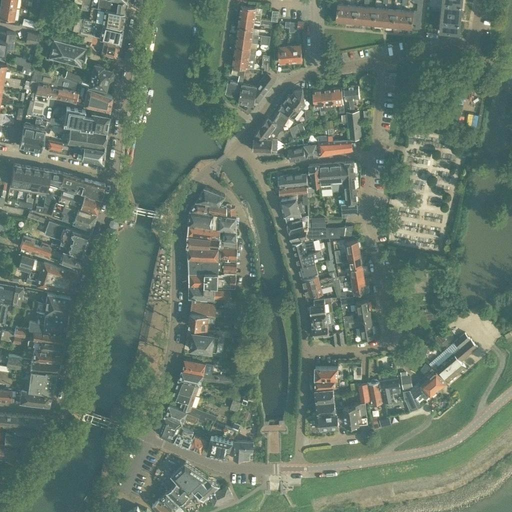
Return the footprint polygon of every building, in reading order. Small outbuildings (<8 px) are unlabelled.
[(39,0),(32,0),(30,10),(37,11),(39,0)] [(125,11),(126,0),(123,0),(82,0),(82,3),(125,11)] [(462,0),(444,0),(442,30),(459,31),(462,0)] [(122,27),(125,11),(82,3),(81,8),(91,10),(90,18),(122,27)] [(0,16),(14,19),(16,7),(1,4),(0,8),(0,16)] [(346,20),(347,4),(338,4),(336,19),(346,20)] [(355,21),(357,5),(347,4),(346,20),(355,21)] [(242,5),(240,16),(261,19),(262,14),(256,13),(257,7),(242,5)] [(365,22),(366,6),(357,5),(355,21),(365,22)] [(374,23),(376,7),(366,6),(365,22),(374,23)] [(384,24),(385,8),(376,7),(374,23),(384,24)] [(393,25),(395,9),(385,8),(384,24),(393,25)] [(403,26),(404,10),(395,9),(393,25),(403,26)] [(414,11),(404,10),(403,26),(412,27),(414,11)] [(261,19),(240,16),(239,26),(254,28),(255,22),(261,23),(261,19)] [(120,42),(122,27),(90,18),(80,17),(77,31),(92,35),(94,28),(98,29),(96,36),(105,38),(120,42)] [(298,22),(291,21),(290,27),(289,31),(294,31),(297,29),(298,22)] [(254,28),(239,26),(237,36),(259,39),(259,38),(262,39),(270,40),(271,36),(262,34),(253,33),(254,28)] [(6,32),(0,31),(0,32),(0,54),(5,55),(6,47),(13,48),(16,32),(7,31),(6,32)] [(26,43),(38,45),(39,34),(27,32),(26,43)] [(259,39),(237,36),(236,46),(251,48),(257,48),(258,43),(259,39)] [(82,61),(83,59),(85,50),(84,50),(85,46),(53,37),(50,50),(47,49),(45,57),(52,59),(53,57),(80,64),(82,61)] [(117,57),(120,42),(105,38),(102,53),(117,57)] [(301,44),(290,45),(291,61),(303,60),(301,44)] [(291,61),(290,45),(279,46),(280,62),(291,61)] [(251,48),(236,46),(234,55),(256,58),(256,54),(257,48),(251,48)] [(256,58),(234,55),(233,66),(239,67),(246,67),(254,69),(255,63),(256,58)] [(88,84),(104,87),(105,87),(107,77),(109,77),(111,75),(112,71),(110,68),(102,66),(102,64),(94,62),(88,84)] [(0,63),(0,75),(4,76),(8,77),(9,72),(5,71),(6,64),(0,63)] [(32,75),(33,68),(31,67),(23,65),(21,72),(32,75)] [(244,76),(246,67),(239,67),(237,75),(240,75),(244,76)] [(32,75),(31,79),(38,80),(56,85),(58,75),(51,73),(33,68),(32,75)] [(83,77),(67,70),(64,77),(80,83),(83,77)] [(267,73),(264,76),(274,83),(277,79),(271,74),(267,73)] [(64,77),(58,75),(56,85),(58,85),(68,87),(79,90),(76,101),(109,109),(111,95),(80,83),(64,77)] [(226,93),(239,96),(242,83),(243,83),(244,76),(240,75),(239,81),(229,79),(226,93)] [(264,76),(257,86),(243,83),(242,83),(239,96),(239,97),(240,97),(239,101),(255,104),(255,101),(259,102),(274,83),(264,76)] [(38,80),(31,79),(30,81),(28,89),(36,90),(38,80)] [(56,85),(38,80),(36,90),(35,92),(56,97),(58,85),(56,85)] [(68,87),(58,85),(56,97),(76,101),(79,90),(68,87)] [(344,87),(347,114),(348,122),(350,138),(351,138),(362,137),(359,110),(355,111),(353,99),(361,98),(359,85),(344,87)] [(342,87),(333,88),(335,104),(340,103),(341,112),(345,111),(342,87)] [(287,98),(288,99),(301,108),(305,102),(303,88),(295,89),(291,95),(290,93),(287,98)] [(335,104),(333,88),(323,89),(325,110),(335,109),(335,104)] [(323,89),(313,90),(315,106),(320,105),(321,110),(325,110),(323,89)] [(294,117),(301,108),(288,99),(284,104),(283,103),(280,107),(278,110),(289,117),(291,115),(294,117)] [(86,111),(65,107),(63,125),(68,126),(70,126),(106,131),(108,115),(90,112),(90,113),(86,113),(86,111)] [(273,137),(276,138),(285,124),(289,117),(278,110),(272,119),(268,117),(254,135),(254,136),(272,138),(273,137)] [(298,123),(300,128),(302,133),(307,131),(303,121),(298,123)] [(35,124),(24,122),(19,145),(31,147),(35,124)] [(46,127),(35,124),(31,147),(42,149),(46,127)] [(301,135),(301,133),(297,125),(293,126),(298,137),(301,135)] [(18,127),(11,126),(8,138),(15,139),(18,127)] [(104,148),(106,131),(70,126),(67,142),(71,142),(104,148)] [(352,149),(351,138),(350,138),(334,140),(333,135),(334,129),(328,129),(329,135),(329,136),(329,140),(318,141),(320,154),(352,149)] [(466,131),(460,130),(458,143),(464,144),(466,131)] [(305,144),(304,144),(306,157),(319,155),(319,154),(320,154),(318,141),(329,140),(329,136),(329,135),(315,136),(316,137),(310,137),(310,141),(308,141),(308,144),(305,144)] [(254,136),(253,149),(277,150),(278,138),(276,138),(273,137),(272,138),(254,136)] [(69,155),(70,150),(71,142),(67,142),(48,138),(47,145),(49,147),(49,151),(69,155)] [(103,161),(104,148),(71,142),(70,150),(73,151),(73,155),(103,161)] [(304,144),(286,146),(286,150),(289,149),(291,160),(306,157),(304,144)] [(354,160),(342,162),(343,171),(344,181),(343,181),(344,189),(345,189),(346,202),(345,202),(346,204),(358,202),(357,192),(356,176),(354,160)] [(331,163),(319,164),(320,174),(321,185),(322,188),(332,187),(333,191),(344,189),(343,181),(344,181),(343,171),(342,162),(331,163)] [(23,164),(14,163),(10,188),(19,189),(23,164)] [(32,166),(23,164),(19,189),(28,191),(32,166)] [(320,174),(319,164),(309,165),(310,172),(307,173),(308,184),(308,191),(308,192),(309,192),(309,194),(309,196),(312,196),(312,190),(314,190),(314,185),(321,185),(320,174)] [(41,167),(32,166),(28,191),(37,192),(41,167)] [(50,169),(41,167),(37,192),(46,194),(47,191),(48,182),(50,169)] [(58,185),(63,171),(51,169),(50,169),(48,182),(58,185)] [(75,174),(63,171),(58,185),(63,186),(71,189),(75,174)] [(308,184),(307,173),(300,173),(281,175),(281,186),(308,184)] [(79,176),(75,174),(71,189),(73,189),(82,192),(100,197),(105,183),(100,181),(100,182),(79,176)] [(308,184),(281,186),(280,194),(304,192),(308,191),(308,184)] [(73,189),(71,189),(63,186),(59,198),(57,197),(56,199),(65,202),(78,206),(96,212),(100,197),(82,192),(73,189)] [(205,187),(197,201),(213,203),(213,206),(211,206),(209,212),(226,215),(226,206),(226,205),(219,204),(225,195),(205,187)] [(54,195),(47,191),(46,194),(44,207),(44,210),(43,211),(50,213),(56,199),(56,200),(56,199),(57,197),(54,195)] [(281,199),(287,221),(308,216),(308,214),(305,214),(303,209),(301,210),(297,196),(281,199)] [(65,202),(56,199),(56,200),(56,199),(50,213),(91,228),(95,215),(96,212),(78,206),(65,202)] [(213,203),(197,201),(191,209),(209,212),(211,206),(213,206),(213,203)] [(344,204),(342,204),(342,217),(347,218),(347,215),(351,216),(352,216),(353,216),(354,215),(355,215),(356,214),(357,213),(358,212),(358,207),(358,202),(346,204),(344,204)] [(231,205),(227,204),(226,205),(226,206),(226,215),(236,216),(234,207),(231,207),(231,205)] [(236,216),(226,215),(209,212),(191,209),(190,222),(219,228),(237,230),(236,216)] [(308,228),(308,216),(287,221),(291,233),(305,229),(306,228),(308,228)] [(313,228),(308,228),(308,233),(308,240),(309,239),(309,238),(344,237),(346,227),(325,228),(325,216),(313,216),(313,228)] [(55,244),(54,246),(81,255),(89,233),(49,219),(47,223),(45,230),(53,233),(52,236),(61,239),(59,245),(55,244)] [(219,228),(190,222),(189,222),(188,234),(189,234),(189,235),(220,238),(223,239),(223,236),(220,235),(219,228)] [(237,240),(237,230),(219,228),(220,235),(223,236),(223,239),(237,240)] [(308,237),(308,233),(308,228),(306,228),(305,229),(291,233),(293,241),(293,243),(308,240),(308,237)] [(23,235),(20,246),(34,251),(37,244),(33,242),(34,239),(23,235)] [(237,248),(237,240),(223,239),(220,238),(189,235),(188,245),(189,245),(221,247),(237,248)] [(309,239),(308,240),(293,243),(297,256),(306,254),(307,254),(307,252),(316,250),(313,239),(309,240),(309,239)] [(346,241),(348,254),(360,252),(358,239),(346,241)] [(52,245),(42,242),(41,245),(37,244),(34,251),(48,256),(52,245)] [(81,256),(81,255),(54,246),(52,245),(48,256),(57,258),(78,265),(81,256)] [(236,263),(237,248),(221,247),(189,245),(188,245),(188,252),(189,252),(190,259),(222,259),(222,262),(236,263)] [(306,254),(297,256),(299,266),(310,263),(315,261),(315,257),(320,256),(319,250),(316,251),(316,250),(307,252),(307,254),(306,254)] [(341,255),(336,256),(337,262),(349,260),(350,267),(363,265),(360,252),(348,254),(341,255)] [(34,258),(22,254),(18,267),(30,271),(31,267),(34,258)] [(335,270),(332,258),(328,259),(327,259),(329,271),(335,270)] [(237,263),(236,263),(222,262),(222,259),(190,259),(190,271),(219,271),(237,272),(237,263)] [(76,272),(44,261),(41,271),(31,267),(30,271),(28,276),(27,276),(26,282),(70,291),(76,272)] [(316,262),(315,261),(310,263),(299,266),(302,277),(322,271),(321,268),(318,269),(316,262)] [(365,278),(363,265),(350,267),(351,274),(339,276),(337,276),(338,278),(339,283),(340,283),(340,281),(342,280),(342,282),(344,282),(345,281),(365,278)] [(236,288),(237,272),(219,271),(190,271),(191,284),(216,285),(220,285),(220,287),(230,287),(233,287),(236,288)] [(333,280),(338,278),(337,276),(332,278),(332,276),(319,279),(318,274),(302,279),(305,288),(330,280),(331,283),(333,282),(333,280)] [(330,280),(305,288),(307,296),(323,292),(321,287),(334,284),(338,297),(340,297),(341,287),(340,283),(339,283),(338,278),(333,280),(333,282),(331,283),(330,280)] [(367,290),(365,278),(345,281),(344,282),(342,282),(342,280),(340,281),(340,283),(341,287),(353,285),(354,292),(367,290)] [(13,285),(6,284),(5,286),(2,302),(3,303),(9,304),(11,304),(15,287),(13,287),(13,285)] [(215,298),(215,287),(220,287),(220,285),(216,285),(191,284),(190,296),(215,298)] [(24,287),(15,286),(15,287),(11,304),(11,305),(20,307),(24,287)] [(237,288),(236,288),(230,287),(220,287),(215,287),(215,298),(230,298),(231,292),(237,292),(237,288)] [(45,303),(39,302),(37,310),(44,311),(45,311),(66,315),(69,296),(47,292),(45,303)] [(353,296),(341,297),(341,304),(343,314),(345,313),(344,304),(355,302),(353,296)] [(315,303),(310,304),(311,314),(331,312),(329,297),(314,299),(315,303)] [(343,316),(344,322),(346,322),(371,317),(368,299),(356,302),(358,313),(343,316)] [(191,309),(191,312),(210,314),(216,315),(217,304),(192,301),(192,302),(191,309)] [(0,317),(0,319),(0,322),(6,323),(9,304),(3,303),(0,317)] [(66,315),(45,311),(43,322),(29,320),(28,327),(33,328),(64,333),(66,315)] [(209,323),(210,314),(191,312),(189,325),(208,328),(220,329),(220,327),(214,326),(215,324),(209,323)] [(331,312),(311,314),(313,326),(330,324),(333,324),(331,312)] [(344,322),(345,327),(360,325),(362,337),(374,335),(371,317),(346,322),(344,322)] [(330,324),(313,326),(314,335),(326,334),(326,337),(332,336),(333,344),(339,344),(337,331),(331,331),(330,324)] [(63,341),(64,333),(33,328),(32,334),(27,333),(27,331),(25,331),(25,327),(15,325),(14,331),(14,332),(14,334),(22,335),(39,338),(63,341)] [(14,332),(2,330),(0,339),(13,342),(14,334),(14,332)] [(214,335),(193,332),(191,349),(212,352),(212,351),(217,351),(219,336),(214,336),(214,335)] [(460,348),(447,358),(452,364),(449,367),(456,375),(466,366),(461,361),(478,347),(471,339),(466,332),(455,341),(460,348)] [(22,335),(14,334),(13,342),(21,343),(22,336),(22,335)] [(63,341),(39,338),(39,340),(29,338),(27,344),(61,350),(63,341)] [(59,360),(61,350),(27,344),(25,344),(23,356),(25,356),(28,356),(32,357),(35,357),(39,358),(47,359),(59,360)] [(0,359),(6,361),(5,364),(6,364),(7,364),(7,365),(17,366),(21,366),(24,367),(25,367),(31,368),(45,369),(57,370),(57,367),(57,364),(59,360),(47,359),(39,358),(35,357),(32,357),(28,356),(25,356),(23,356),(7,353),(7,354),(0,352),(0,359)] [(452,364),(447,358),(438,366),(436,362),(432,365),(447,383),(456,375),(449,367),(452,364)] [(183,369),(183,370),(202,373),(211,374),(212,368),(205,367),(206,362),(184,359),(183,369)] [(57,370),(45,369),(31,368),(25,367),(24,367),(21,366),(17,366),(7,365),(7,364),(6,364),(5,364),(0,363),(0,383),(2,384),(1,385),(12,386),(17,387),(52,391),(57,370)] [(447,383),(432,365),(432,366),(426,374),(439,390),(447,383)] [(338,366),(315,366),(315,378),(338,378),(338,379),(340,379),(342,379),(342,375),(338,375),(338,366)] [(234,377),(211,374),(202,373),(183,370),(179,379),(199,384),(200,384),(202,380),(234,383),(234,377)] [(439,390),(426,374),(423,378),(426,380),(418,387),(416,384),(410,389),(413,395),(414,399),(421,393),(426,399),(430,396),(431,396),(439,390)] [(338,378),(315,378),(315,388),(338,386),(340,386),(340,379),(338,379),(338,378)] [(398,378),(379,381),(382,395),(387,394),(400,391),(400,387),(398,378)] [(196,395),(199,384),(179,379),(176,388),(196,395)] [(371,382),(369,382),(371,398),(366,399),(366,400),(368,405),(383,402),(382,395),(379,381),(378,381),(378,380),(377,379),(372,379),(371,380),(371,382)] [(369,382),(358,383),(360,401),(366,400),(366,399),(371,398),(369,382)] [(4,388),(0,387),(0,399),(12,400),(12,387),(4,386),(4,388)] [(339,392),(338,386),(315,388),(316,391),(315,392),(315,396),(316,397),(317,401),(335,399),(334,393),(339,392)] [(48,405),(52,391),(17,387),(15,400),(48,405)] [(192,406),(196,395),(176,388),(173,396),(184,400),(181,407),(176,405),(176,406),(199,415),(215,421),(217,416),(192,406)] [(238,411),(241,401),(234,399),(230,408),(238,411)] [(318,412),(318,414),(344,412),(343,406),(335,407),(335,401),(317,403),(317,407),(316,408),(317,411),(318,412)] [(343,406),(344,412),(345,425),(345,426),(359,424),(359,417),(367,416),(367,415),(365,401),(354,402),(355,405),(343,406)] [(176,406),(176,405),(170,402),(166,413),(165,414),(166,414),(176,418),(182,422),(185,415),(197,420),(199,415),(176,406)] [(19,425),(20,414),(0,412),(0,418),(0,423),(12,424),(19,425)] [(345,425),(344,412),(318,414),(320,428),(339,426),(345,425)] [(41,416),(20,414),(19,425),(36,426),(43,417),(41,416)] [(178,431),(181,425),(182,422),(176,418),(166,414),(160,428),(161,433),(169,436),(173,426),(176,427),(179,429),(178,431)] [(286,426),(285,425),(285,420),(283,421),(279,421),(279,425),(280,425),(281,425),(282,425),(283,426),(284,426),(285,427),(285,428),(286,428),(286,429),(286,430),(287,431),(287,432),(279,432),(279,435),(280,454),(281,454),(281,435),(289,435),(289,432),(288,430),(288,428),(286,426)] [(260,432),(260,435),(267,435),(268,454),(269,454),(270,454),(269,432),(262,432),(262,431),(262,430),(262,429),(263,429),(263,428),(264,427),(265,426),(266,426),(266,425),(267,425),(268,425),(269,425),(269,421),(265,421),(264,421),(264,425),(262,426),(261,428),(260,430),(260,432)] [(36,426),(19,425),(12,424),(11,433),(29,435),(30,435),(36,426)] [(189,445),(194,434),(192,433),(193,430),(181,425),(178,431),(174,439),(189,445)] [(207,451),(218,454),(228,456),(238,430),(225,425),(223,437),(212,435),(207,451)] [(174,439),(178,431),(179,429),(176,427),(173,426),(169,436),(174,439)] [(20,447),(29,435),(11,433),(5,432),(5,440),(0,439),(0,441),(20,446),(20,447)] [(206,439),(194,434),(189,445),(201,450),(206,439)] [(236,439),(234,457),(249,458),(250,449),(252,449),(253,440),(236,439)] [(121,443),(114,440),(110,449),(118,452),(121,443)] [(0,455),(10,459),(20,447),(20,446),(0,441),(0,455)] [(178,481),(167,491),(180,505),(187,511),(194,508),(198,507),(204,504),(197,497),(200,495),(205,499),(221,484),(209,476),(186,461),(185,462),(172,474),(178,481)] [(228,486),(225,487),(215,492),(211,496),(213,501),(214,504),(233,497),(228,486)] [(180,505),(167,491),(160,497),(173,511),(175,511),(176,508),(180,505)] [(173,511),(160,497),(153,504),(160,511),(158,511),(173,511)]
